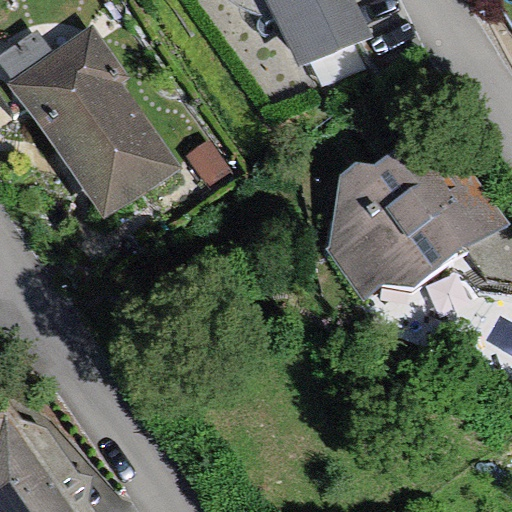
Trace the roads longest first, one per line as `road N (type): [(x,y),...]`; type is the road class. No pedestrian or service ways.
road 1 (residential): [(173,511),(48,343)]
road 2 (residential): [(438,0),(511,138)]
